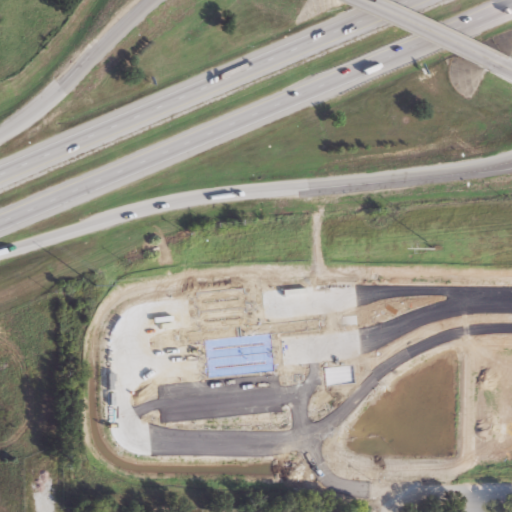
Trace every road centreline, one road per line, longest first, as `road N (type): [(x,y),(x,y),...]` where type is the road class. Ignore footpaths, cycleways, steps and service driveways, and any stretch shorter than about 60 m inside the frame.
road 1 (motorway): [(0,252),(212,196),(417,175)]
road 2 (motorway): [(0,221),(351,71)]
road 3 (motorway): [(326,34),(0,174)]
road 4 (motorway): [(154,0),(48,102),(0,135)]
road 5 (motorway): [(351,71),(511,4)]
road 6 (secondary): [(491,62),(352,0)]
